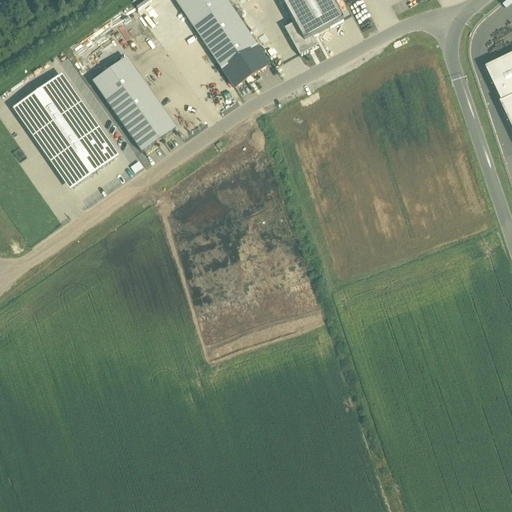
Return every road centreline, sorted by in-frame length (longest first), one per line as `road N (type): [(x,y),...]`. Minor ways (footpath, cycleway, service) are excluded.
road 1 (residential): [(459,19),(409,25),(250,106),(0,281)]
road 2 (residential): [(459,19),(454,67),(511,237)]
